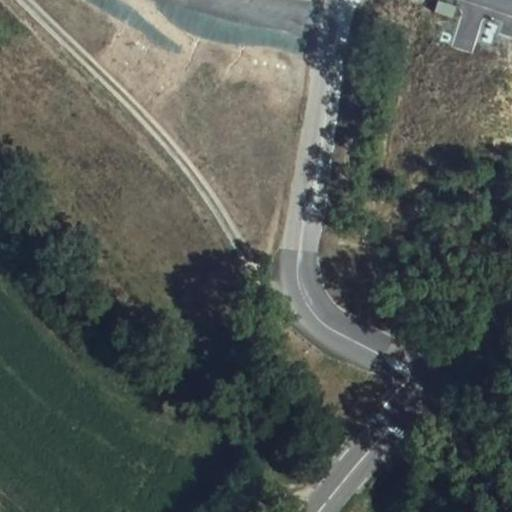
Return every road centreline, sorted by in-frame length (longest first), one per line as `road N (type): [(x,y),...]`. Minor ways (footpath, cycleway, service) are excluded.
road 1 (unclassified): [(345,0),(299,297),(315,324),(425,391)]
road 2 (track): [(299,297),(259,276),(169,143),(25,0)]
road 3 (secondary): [(425,391),(320,511)]
